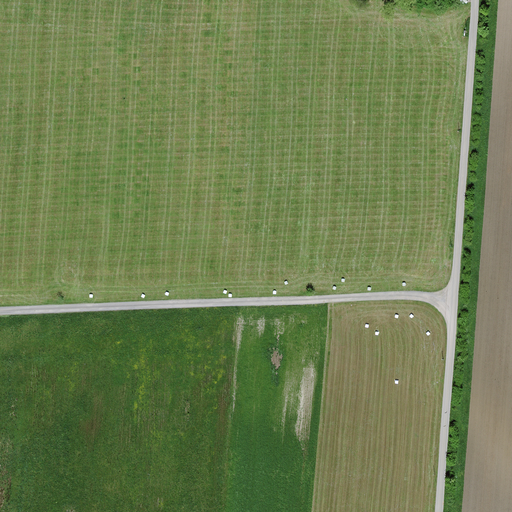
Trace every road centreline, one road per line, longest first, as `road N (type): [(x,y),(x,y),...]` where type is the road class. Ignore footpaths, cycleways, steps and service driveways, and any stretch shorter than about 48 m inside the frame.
road 1 (track): [(444,511),(478,0)]
road 2 (track): [(0,318),(461,301)]
